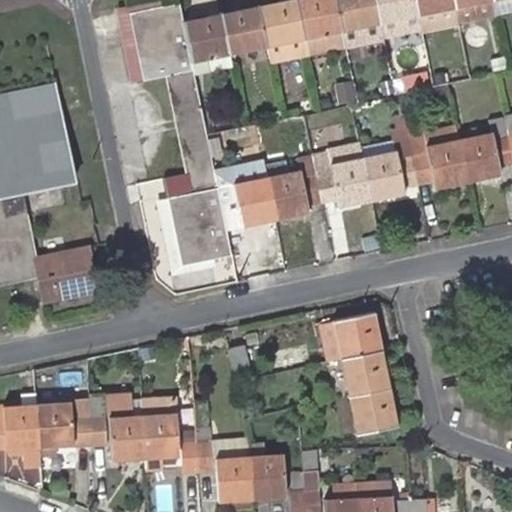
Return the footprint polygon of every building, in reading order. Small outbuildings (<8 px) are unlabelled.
[(165,73),(191,67),(189,58),(181,21),(177,2),(158,6),(156,0),(152,0),(125,6),(126,14),(141,78),(165,73)] [(265,43),(302,36),(295,0),(285,0),(257,6),(265,43)] [(344,44),(340,28),(334,0),(295,0),(302,36),(306,52),(344,44)] [(334,0),(340,28),(378,21),(373,0),(334,0)] [(373,0),(378,21),(381,37),(419,31),(416,13),(412,0),(373,0)] [(412,0),(416,13),(454,5),(452,0),(412,0)] [(452,0),(454,5),(456,21),(496,13),(492,0),(452,0)] [(511,0),(492,0),(496,13),(511,9),(511,0)] [(454,5),(416,13),(419,31),(456,21),(454,5)] [(128,81),(141,78),(126,14),(125,6),(114,9),(128,81)] [(228,51),(265,43),(257,6),(220,14),(228,51)] [(181,21),(189,58),(191,67),(193,75),(208,72),(205,55),(228,51),(220,14),(181,21)] [(378,21),(340,28),(344,44),(381,37),(378,21)] [(302,36),(265,43),(268,60),(306,52),(302,36)] [(500,56),(488,58),(490,69),(502,67),(500,56)] [(165,73),(185,172),(190,192),(216,186),(213,173),(193,75),(191,67),(165,73)] [(411,89),(426,86),(422,71),(408,73),(411,89)] [(53,86),(48,87),(55,122),(61,121),(53,86)] [(48,87),(0,95),(0,199),(23,195),(74,185),(61,121),(55,122),(48,87)] [(503,114),(508,134),(511,155),(511,110),(503,112),(503,114)] [(489,131),(457,139),(464,173),(477,170),(478,176),(499,172),(497,165),(511,161),(511,155),(508,134),(503,114),(486,118),(489,131)] [(406,134),(410,154),(417,182),(431,179),(432,184),(452,180),(451,175),(464,173),(457,139),(454,124),(406,134)] [(410,154),(406,134),(390,136),(391,139),(394,152),(395,157),(410,154)] [(358,145),(361,159),(367,192),(381,189),(382,194),(402,190),(400,185),(417,182),(410,154),(395,157),(394,152),(391,139),(358,145)] [(310,152),(315,173),(320,200),(336,197),(337,204),(356,200),(355,194),(367,192),(361,159),(358,145),(357,143),(339,146),(342,163),(329,165),(325,151),(310,152)] [(310,152),(295,156),(300,171),(301,176),(315,173),(310,152)] [(283,158),(262,162),(266,178),(286,174),(283,158)] [(219,201),(224,226),(260,219),(259,214),(272,212),(266,178),(262,163),(231,169),(234,184),(236,197),(219,201)] [(231,169),(213,173),(216,186),(219,201),(236,197),(234,184),(231,169)] [(286,174),(266,178),(272,212),(285,210),(286,213),(308,209),(306,203),(320,200),(315,173),(301,176),(300,171),(286,174)] [(166,176),(170,196),(182,263),(212,256),(230,252),(224,226),(219,201),(216,186),(190,192),(185,172),(166,176)] [(381,189),(367,192),(369,197),(382,194),(381,189)] [(355,194),(356,200),(369,197),(367,192),(355,194)] [(0,199),(0,288),(36,281),(31,259),(36,258),(23,195),(0,199)] [(182,263),(170,196),(156,199),(172,272),(213,265),(212,256),(182,263)] [(36,281),(42,305),(99,293),(88,247),(36,258),(31,259),(36,281)] [(341,357),(379,348),(372,310),(334,320),(341,357)] [(341,357),(334,320),(320,323),(327,360),(341,357)] [(227,347),(234,380),(253,376),(244,344),(227,347)] [(388,387),(379,348),(341,357),(350,395),(388,387)] [(396,425),(388,387),(350,395),(357,432),(396,425)] [(89,407),(89,417),(91,441),(105,440),(104,416),(102,393),(89,394),(89,407)] [(145,449),(142,400),(142,394),(108,397),(113,457),(131,456),(131,450),(145,449)] [(174,399),(142,400),(145,449),(157,448),(158,455),(160,455),(177,454),(174,399)] [(71,403),(38,404),(40,439),(52,439),(53,443),(72,442),(77,443),(76,417),(89,417),(89,407),(89,401),(71,403)] [(40,439),(38,404),(3,405),(0,405),(0,445),(25,445),(25,458),(41,458),(41,456),(40,456),(40,446),(40,439)] [(91,441),(89,417),(76,417),(77,443),(91,441)] [(194,428),(195,442),(196,468),(212,468),(210,441),(209,427),(194,428)] [(182,429),(183,443),(195,442),(194,428),(182,429)] [(245,437),(210,441),(212,468),(216,468),(215,460),(246,457),(247,456),(246,443),(245,437)] [(52,439),(40,439),(40,446),(40,456),(41,456),(54,455),(53,443),(52,439)] [(196,468),(195,442),(183,443),(181,443),(182,470),(196,468)] [(247,456),(246,457),(266,455),(265,442),(246,443),(247,456)] [(157,448),(145,449),(145,456),(145,469),(161,468),(160,455),(158,455),(157,448)] [(301,450),(303,471),(316,469),(315,449),(301,450)] [(266,455),(246,457),(250,492),(264,491),(265,495),(284,494),(281,454),(266,455)] [(250,492),(246,457),(215,460),(216,468),(217,498),(236,497),(237,508),(251,507),(250,496),(250,492)] [(41,472),(40,459),(30,459),(31,472),(41,472)] [(303,471),(304,489),(306,511),(319,511),(316,469),(303,471)] [(291,472),(291,489),(304,489),(303,471),(291,472)] [(355,483),(357,499),(357,511),(390,511),(390,496),(387,473),(375,474),(375,481),(355,483)] [(357,511),(357,499),(355,483),(333,484),(334,499),(324,501),(324,511),(357,511)] [(306,511),(304,489),(291,489),(291,511),(306,511)] [(408,498),(409,511),(422,511),(422,497),(408,498)] [(394,499),(394,511),(409,511),(408,498),(394,499)]
